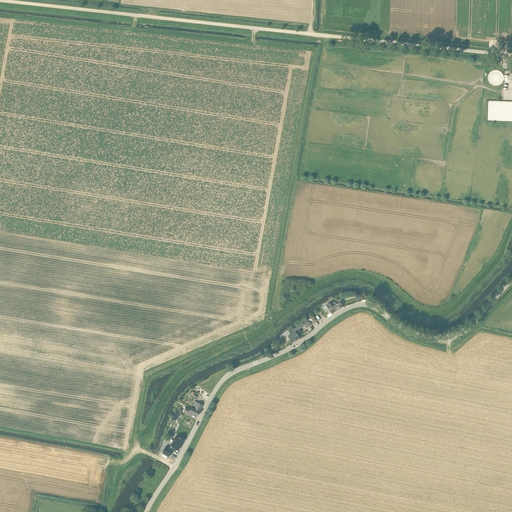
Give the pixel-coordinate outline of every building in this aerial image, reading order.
[(324,306),(323,304),(321,305),(325,312),(330,310),(332,313),(343,306),(340,302),(332,307),(330,302),(324,306)] [(288,337),(290,339),(293,343),(300,338),(296,332),(304,326),(306,328),(311,324),(308,321),(307,319),(302,323),(294,329),(294,330),(292,331),(293,333),(288,337)] [(192,407),(200,411),(202,405),(198,403),(195,402),(195,401),(192,407)] [(184,412),(185,413),(190,415),(191,413),(197,416),(200,411),(192,407),(191,409),(186,407),(184,412)] [(166,446),(162,453),(169,456),(173,450),(172,449),(173,447),(179,450),(184,440),(176,435),(171,445),(171,446),(170,448),(166,446)]
